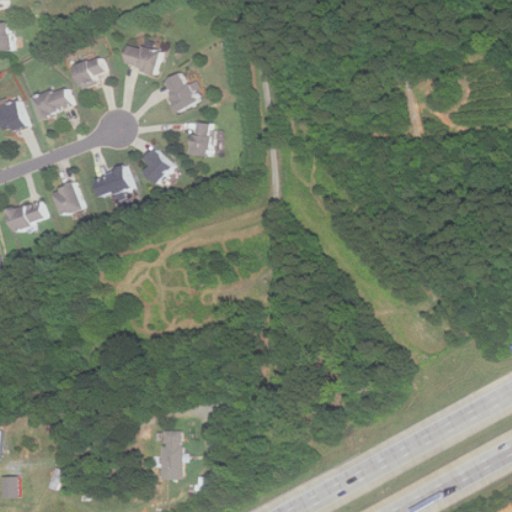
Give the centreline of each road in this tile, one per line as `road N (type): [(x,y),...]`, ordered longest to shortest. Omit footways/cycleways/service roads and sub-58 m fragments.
road 1 (residential): [(275,396),(283,323),(279,203),(254,0)]
road 2 (motorway): [(511,393),(295,511)]
road 3 (residential): [(0,176),(119,129)]
road 4 (motorway): [(399,511),(511,450)]
